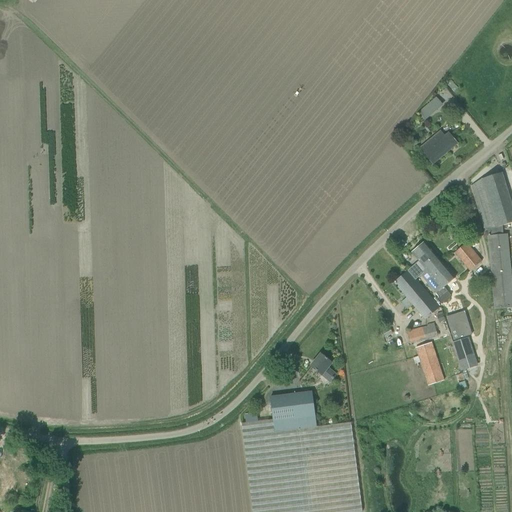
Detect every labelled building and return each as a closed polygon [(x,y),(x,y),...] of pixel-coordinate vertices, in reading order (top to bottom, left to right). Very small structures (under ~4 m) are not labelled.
[(426,120),(442,106),(436,99),(420,113),(426,120)] [(450,150),(457,145),(448,134),(444,137),(440,132),(420,149),(433,165),(447,153),(446,152),(450,149),(450,150)] [(511,207),(502,174),(503,174),(502,173),(501,173),(501,174),(482,180),(471,186),(485,232),(488,231),(495,310),(511,308),(511,289),(507,235),(503,235),(502,227),(511,223),(511,207)] [(451,296),(444,288),(455,279),(424,242),(411,253),(419,262),(413,267),(408,271),(415,279),(420,275),(437,294),(440,298),(438,300),(442,304),(451,296)] [(481,262),(466,244),(455,253),(470,272),(481,262)] [(408,271),(394,283),(407,298),(401,303),(407,310),(413,306),(425,320),(439,308),(415,279),(408,271)] [(452,337),(453,341),(471,335),(464,312),(446,318),(452,337)] [(436,317),(439,324),(445,322),(443,315),(436,317)] [(381,332),(385,339),(393,335),(389,328),(381,332)] [(422,328),(407,333),(410,344),(425,339),(422,328)] [(452,343),(461,371),(477,366),(475,359),(468,338),(454,343),(452,343)] [(444,381),(431,343),(416,348),(428,386),(444,381)] [(321,355),(311,367),(321,376),(322,376),(330,383),(336,376),(327,369),(331,364),(321,355)] [(241,424),(243,437),(252,511),(361,511),(351,423),(316,428),(314,413),(312,392),(270,398),(273,420),(258,422),(257,414),(244,415),(245,423),(241,424)] [(0,492),(7,494),(10,477),(17,478),(16,483),(26,485),(29,467),(1,462),(0,468),(0,492)]
